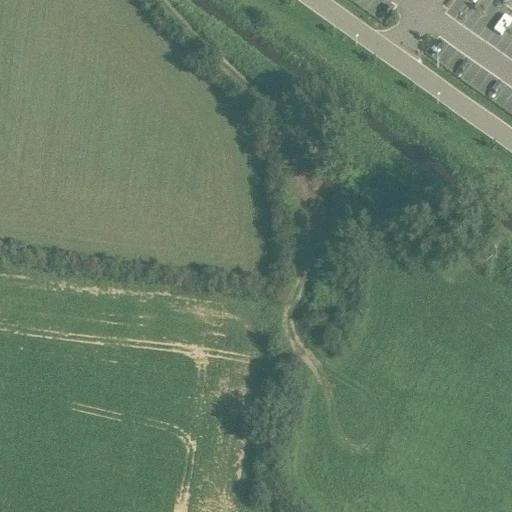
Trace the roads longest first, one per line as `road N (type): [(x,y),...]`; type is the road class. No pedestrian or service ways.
road 1 (track): [(156,0),(284,123),(297,208),(288,349)]
road 2 (track): [(237,0),(511,199)]
road 3 (unclassified): [(511,148),(301,0)]
